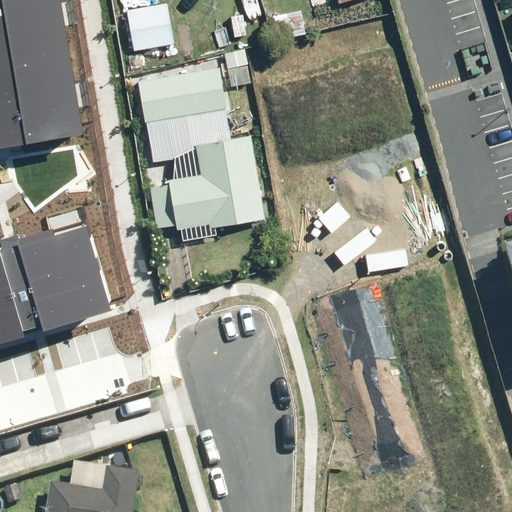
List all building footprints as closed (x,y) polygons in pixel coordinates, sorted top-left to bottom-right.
[(0,0),(0,146),(82,134),(60,0),(0,0)] [(172,45),(165,6),(127,12),(134,52),(172,45)] [(334,212),(385,203),(379,168),(392,166),(376,67),(296,80),(312,179),(328,176),(334,212)] [(222,69),(137,86),(145,126),(230,109),(222,69)] [(165,183),(174,231),(206,225),(206,226),(263,216),(249,139),(192,149),(197,177),(165,183)] [(0,243),(0,339),(114,307),(89,219),(0,243)] [(467,428),(458,431),(434,335),(368,351),(382,407),(356,414),(359,425),(385,419),(406,505),(482,486),(467,428)] [(131,511),(137,476),(101,470),(97,494),(46,486),(41,511),(131,511)]
